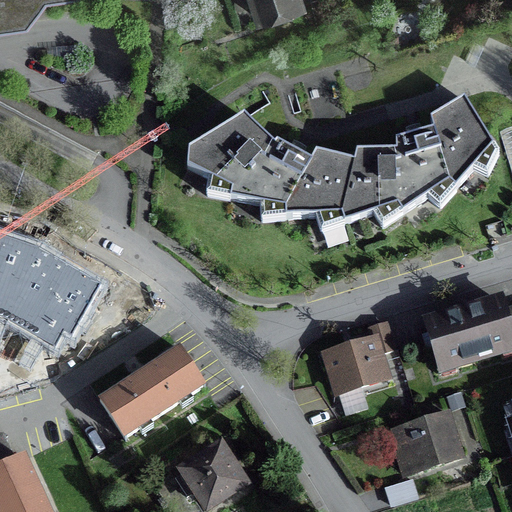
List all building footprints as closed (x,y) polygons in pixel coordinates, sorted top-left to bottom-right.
[(0,0),(0,9),(44,4),(71,0),(0,0)] [(300,8),(297,0),(252,0),(259,22),(300,8)] [(324,0),(309,0),(317,28),(332,24),(324,0)] [(355,155),(353,165),(315,156),(310,164),(294,156),(276,146),(273,148),(243,119),(187,153),(186,171),(214,182),(210,198),(264,210),(264,226),(319,224),(324,240),(374,217),(381,231),(427,200),(438,211),(472,173),(486,180),(497,158),(463,102),(429,123),(432,133),(417,138),(394,144),(395,154),(355,155)] [(73,342),(102,289),(36,252),(0,240),(0,303),(10,307),(73,342)] [(511,344),(511,341),(503,314),(500,304),(465,315),(425,327),(437,366),(450,363),(452,369),(501,355),(499,348),(511,344)] [(511,310),(503,314),(511,341),(511,340),(511,310)] [(369,332),(373,344),(378,358),(392,353),(384,327),(369,332)] [(385,381),(378,358),(373,344),(325,358),(337,396),(385,381)] [(204,391),(179,352),(99,404),(124,443),(204,391)] [(458,459),(445,420),(395,436),(401,456),(409,453),(415,473),(458,459)] [(25,452),(11,458),(4,432),(0,432),(0,511),(50,511),(43,494),(25,452)] [(206,511),(242,488),(219,451),(182,475),(184,477),(175,483),(185,499),(194,493),(206,511)]
